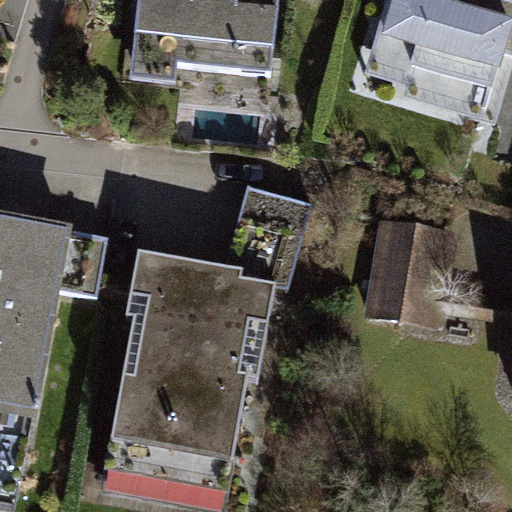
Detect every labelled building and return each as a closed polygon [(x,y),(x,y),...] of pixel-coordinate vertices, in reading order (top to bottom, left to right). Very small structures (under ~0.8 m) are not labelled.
[(128,0),(123,75),(275,87),(282,0),(128,0)] [(511,31),(416,0),(400,0),(371,89),(497,131),(511,86),(511,31)] [(222,287),(134,274),(101,488),(231,508),(266,306),(291,313),(318,225),(251,202),(222,287)] [(379,230),(359,322),(440,339),(459,247),(379,230)] [(107,259),(0,238),(0,511),(17,511),(57,308),(96,316),(107,259)]
